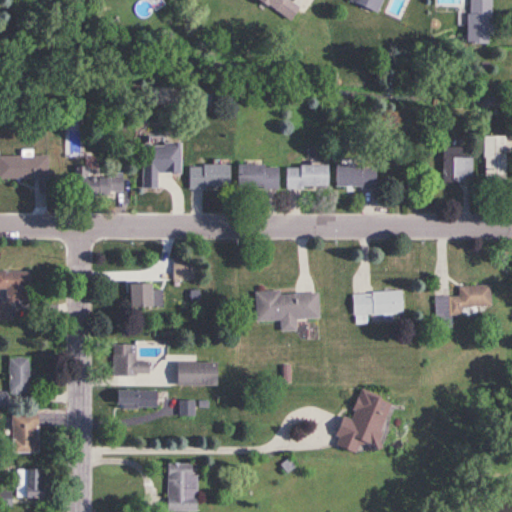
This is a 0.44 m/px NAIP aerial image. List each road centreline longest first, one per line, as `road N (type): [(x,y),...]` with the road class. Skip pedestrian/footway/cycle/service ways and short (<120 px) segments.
road 1 (residential): [(511,224),(0,223)]
road 2 (residential): [(85,511),(83,226)]
